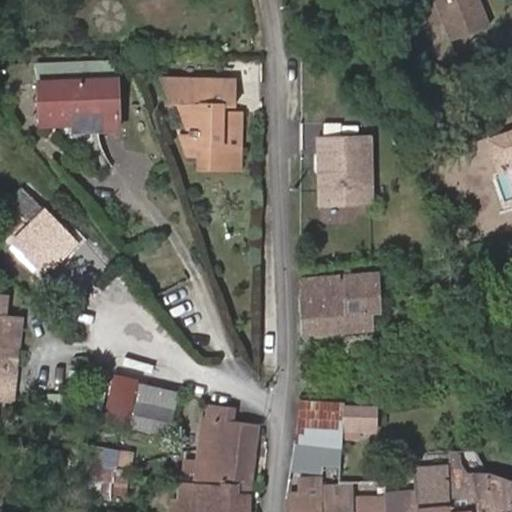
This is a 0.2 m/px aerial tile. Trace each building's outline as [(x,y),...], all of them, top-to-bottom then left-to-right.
[(489,24),(479,0),(435,0),(451,39),(489,24)] [(181,75),(158,76),(159,77),(169,103),(188,102),(189,126),(195,126),(195,132),(189,132),(181,132),(189,153),(203,153),(203,164),(243,162),(240,104),(226,105),(220,105),(220,99),(226,99),(233,99),(232,73),(200,74),(200,81),(181,82),(181,75)] [(114,74),(37,80),(40,119),(97,114),(98,125),(118,124),(114,74)] [(457,87),(432,93),(439,120),(464,113),(457,87)] [(511,128),(482,139),(493,173),(511,166),(511,128)] [(317,135),(318,200),(368,199),(367,134),(317,135)] [(34,223),(15,243),(40,266),(57,248),(62,252),(65,255),(78,241),(22,188),(10,200),(34,223)] [(40,266),(15,243),(9,249),(34,272),(40,266)] [(57,248),(40,266),(44,271),(62,252),(57,248)] [(376,270),(367,271),(369,293),(378,293),(376,270)] [(369,293),(367,271),(351,272),(352,279),(339,280),(338,272),(300,277),(305,333),(372,328),(370,305),(369,293)] [(378,293),(369,293),(370,305),(379,304),(378,293)] [(15,347),(20,343),(24,312),(4,310),(0,309),(0,391),(15,393),(19,360),(14,354),(15,347)] [(132,422),(146,424),(154,382),(135,379),(135,375),(115,373),(107,418),(126,420),(127,418),(132,419),(132,422)] [(154,382),(146,424),(172,429),(178,386),(154,382)] [(346,401),(300,399),(296,439),(342,445),(342,441),(345,409),(345,406),(346,401)] [(206,413),(204,445),(227,447),(227,440),(234,440),(233,449),(255,453),(260,420),(235,417),(236,405),(211,403),(210,414),(206,413)] [(380,407),(345,406),(345,409),(342,441),(361,442),(361,434),(379,435),(380,407)] [(342,445),(296,439),(292,466),(322,470),(323,461),(342,464),(342,445)] [(227,447),(204,445),(203,456),(189,455),(189,468),(202,469),(202,481),(223,483),(251,485),(255,453),(233,449),(234,440),(227,440),(227,447)] [(511,511),(511,479),(503,477),(497,476),(491,472),(486,468),(481,461),(478,455),(477,452),(451,452),(451,465),(452,488),(473,487),(474,511),(511,511)] [(452,488),(451,465),(428,466),(428,461),(420,461),(420,466),(415,466),(418,489),(388,489),(388,494),(388,511),(474,511),(473,487),(452,488)] [(303,478),(305,495),(324,493),(353,491),(352,478),(322,480),(321,476),(303,478)] [(249,511),(250,495),(251,485),(223,483),(202,481),(199,511),(249,511)] [(354,490),(354,491),(354,496),(388,494),(388,489),(388,487),(354,490)] [(353,491),(324,493),(324,511),(355,511),(354,496),(354,491),(353,491)] [(305,495),(288,497),(288,511),(324,511),(324,493),(305,495)] [(355,511),(388,511),(388,494),(354,496),(355,511)]
